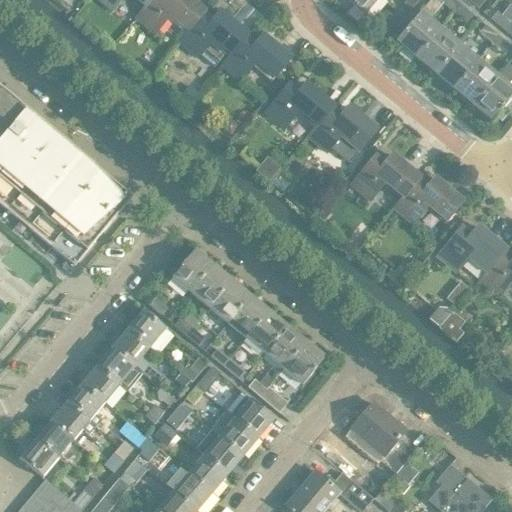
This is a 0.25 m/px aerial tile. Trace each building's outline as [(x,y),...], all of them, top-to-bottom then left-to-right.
[(96,0),(113,14),(123,0),(133,0),(145,10),(153,0),(96,0)] [(153,0),(145,10),(136,22),(155,38),(171,19),(189,34),(205,15),(187,0),(153,0)] [(377,0),(342,0),(363,17),(377,0)] [(421,0),(420,0),(407,0),(403,6),(410,13),(421,0)] [(453,13),(459,6),(452,0),(438,0),(441,2),(440,3),(453,13)] [(479,0),(465,0),(477,10),(483,3),(479,0)] [(459,6),(453,13),(466,24),(472,16),(459,6)] [(388,38),(405,18),(396,11),(379,31),(388,38)] [(503,31),(509,24),(496,13),(490,21),(503,31)] [(414,60),(439,30),(419,14),(394,44),(414,60)] [(205,15),(189,34),(179,45),(198,61),(204,54),(216,65),(227,52),(232,57),(248,38),(220,15),(214,22),(205,15)] [(511,26),(509,24),(503,31),(511,38),(511,26)] [(491,45),(497,38),(485,27),(478,35),(491,45)] [(439,30),(414,60),(433,76),(458,46),(439,30)] [(248,38),(232,57),(222,69),(241,85),(257,66),(275,81),(291,62),(263,38),(257,46),(248,38)] [(497,38),(491,45),(503,56),(510,48),(497,38)] [(458,46),(433,76),(452,92),(477,62),(458,46)] [(477,62),(452,92),(471,108),(496,78),(477,62)] [(496,78),(471,108),(491,124),(503,109),(511,98),(511,91),(505,86),(511,77),(511,69),(507,65),(496,78)] [(190,86),(178,100),(187,108),(198,94),(190,86)] [(317,129),(333,110),(305,87),(297,96),(288,89),(265,117),(285,133),(300,115),(317,129)] [(0,142),(25,112),(21,107),(23,105),(16,99),(14,102),(4,93),(0,90),(0,142)] [(511,112),(511,98),(503,109),(510,115),(511,112)] [(333,110),(317,129),(308,140),(327,156),(342,138),(360,153),(376,133),(348,110),(342,117),(333,110)] [(0,205),(74,268),(131,200),(27,112),(0,143),(0,205)] [(403,201),(419,182),(391,159),(383,168),(374,160),(351,189),(371,205),(386,186),(403,201)] [(419,182),(403,201),(394,212),(413,228),(429,209),(447,225),(463,206),(434,182),(428,189),(419,182)] [(489,273),(505,253),(477,230),(470,239),(461,232),(437,260),(456,276),(471,258),(489,273)] [(190,296),(212,268),(193,252),(171,280),(190,296)] [(511,259),(505,253),(489,273),(480,284),(499,300),(511,284),(511,259)] [(208,311),(231,283),(212,268),(190,296),(208,311)] [(227,326),(249,299),(231,283),(208,311),(227,326)] [(245,342),(268,314),(249,299),(227,326),(245,342)] [(162,318),(168,310),(155,300),(149,307),(162,318)] [(465,350),(476,337),(464,327),(476,313),(464,304),(442,331),(465,350)] [(127,331),(151,351),(166,332),(142,312),(127,331)] [(264,357),(287,330),(268,314),(245,342),(264,357)] [(186,338),(191,331),(181,322),(175,329),(186,338)] [(282,372),(305,345),(287,330),(264,357),(282,372)] [(111,349),(135,369),(151,351),(127,331),(111,349)] [(191,331),(186,338),(197,348),(203,341),(191,331)] [(305,345),(282,372),(301,388),(324,360),(305,345)] [(96,367),(120,387),(127,393),(142,375),(135,369),(111,349),(96,367)] [(222,369),(228,362),(216,352),(210,359),(222,369)] [(180,375),(189,383),(189,382),(191,384),(206,366),(197,358),(188,369),(186,367),(180,375)] [(228,362),(222,369),(235,380),(241,372),(228,362)] [(81,386),(105,406),(120,387),(96,367),(81,386)] [(189,383),(180,375),(174,381),(184,389),(189,383)] [(195,388),(202,394),(212,382),(205,376),(195,388)] [(265,392),(253,383),(247,389),(259,399),(265,392)] [(66,404),(95,429),(101,421),(96,417),(105,406),(81,386),(66,404)] [(202,394),(195,388),(185,400),(192,406),(202,394)] [(267,390),(265,392),(259,399),(278,415),(286,406),(267,390)] [(224,412),(257,440),(273,421),(245,398),(230,416),(225,412),(224,412)] [(95,429),(66,404),(50,423),(74,443),(83,431),(89,436),(95,429)] [(149,412),(158,420),(163,413),(154,406),(149,412)] [(394,476),(413,453),(398,441),(404,433),(371,406),(350,431),(382,458),(378,463),(394,476)] [(158,420),(149,412),(144,418),(153,426),(158,420)] [(165,425),(172,431),(182,419),(175,412),(165,425)] [(211,432),(242,458),(257,440),(224,412),(209,431),(211,432)] [(34,442),(59,461),(74,443),(50,423),(34,442)] [(172,431),(165,425),(154,438),(161,444),(172,431)] [(124,438),(137,449),(145,440),(132,429),(124,438)] [(226,476),(242,458),(211,432),(196,451),(203,457),(226,476)] [(59,461),(34,442),(19,460),(43,480),(59,461)] [(118,448),(128,456),(133,450),(123,442),(118,448)] [(128,456),(118,448),(113,455),(122,463),(128,456)] [(134,462),(141,467),(150,456),(143,450),(134,462)] [(226,476),(203,457),(188,475),(211,495),(226,476)] [(141,467),(134,462),(123,474),(130,480),(141,467)] [(481,511),(490,502),(448,467),(433,484),(440,489),(428,503),(439,511),(481,511)] [(327,477),(324,481),(313,473),(284,507),(290,511),(321,511),(337,494),(357,511),(361,511),(371,500),(341,475),(335,483),(327,477)] [(196,511),(211,495),(188,475),(172,494),(194,511),(196,511)] [(88,485),(97,493),(102,487),(93,479),(88,485)] [(119,480),(103,499),(113,507),(128,488),(119,480)] [(37,490),(56,506),(64,497),(45,481),(37,490)] [(97,493),(88,485),(72,504),(81,511),(97,493)] [(29,500),(43,511),(50,511),(56,506),(37,490),(29,500)] [(403,511),(381,492),(373,501),(385,511),(403,511)] [(194,511),(172,494),(156,511),(194,511)] [(81,511),(72,504),(64,497),(56,506),(62,511),(81,511)] [(108,511),(113,507),(103,499),(92,511),(108,511)] [(22,508),(26,511),(43,511),(29,500),(22,508)]
